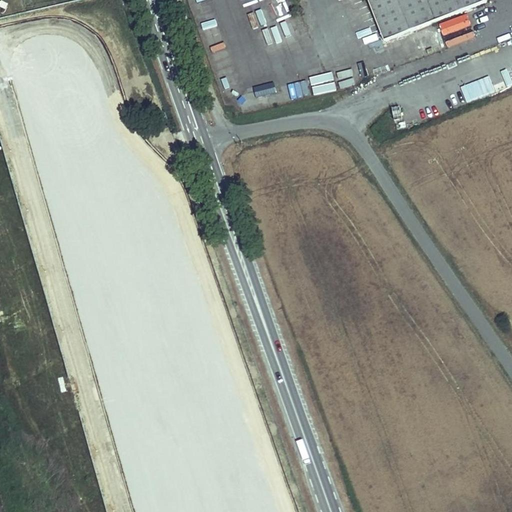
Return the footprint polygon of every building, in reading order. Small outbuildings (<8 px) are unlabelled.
[(368,0),(385,45),(438,25),(429,0),(368,0)] [(429,0),(438,25),(490,6),(487,0),(429,0)] [(365,40),(377,36),(372,21),(360,25),(365,40)] [(437,54),(440,62),(449,60),(446,51),(437,54)] [(419,60),(421,68),(436,65),(434,57),(419,60)] [(385,88),(413,77),(408,64),(380,74),(385,88)] [(332,73),(310,79),(314,96),(336,91),(332,73)] [(290,99),(305,94),(302,87),(287,92),(290,99)]
